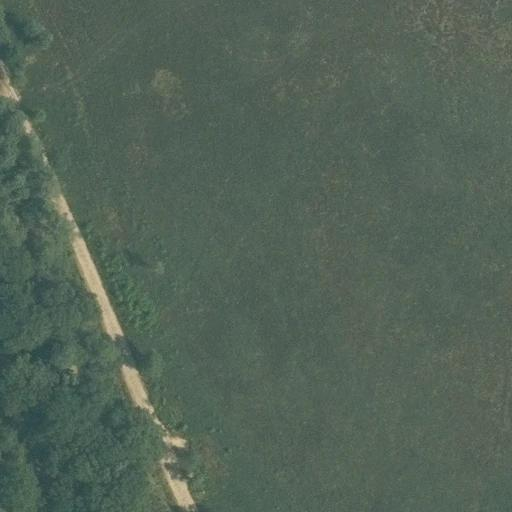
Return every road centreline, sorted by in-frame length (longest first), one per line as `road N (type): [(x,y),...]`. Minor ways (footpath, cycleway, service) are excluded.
road 1 (track): [(0,85),(184,511)]
road 2 (track): [(0,382),(58,511)]
